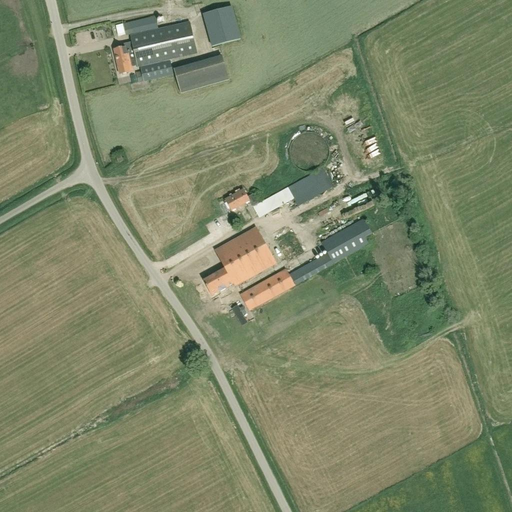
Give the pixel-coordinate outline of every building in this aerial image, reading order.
[(202,17),(211,49),(226,46),(241,41),(232,9),(217,14),(202,17)] [(118,38),(125,37),(132,35),(133,35),(144,33),(158,29),(155,16),(130,23),(115,28),(118,38)] [(131,36),(132,43),(122,45),(123,49),(112,51),(118,77),(124,78),(134,73),(132,66),(137,65),(137,68),(197,54),(190,22),(144,33),(131,36)] [(222,57),(173,73),(176,82),(180,96),(229,83),(222,57)] [(144,82),(159,79),(173,75),(170,61),(141,68),(142,71),(135,74),(138,84),(144,82)] [(298,207),(332,187),(322,169),(253,207),(259,219),(294,199),(298,207)] [(253,194),(248,197),(244,190),(225,200),(231,211),(249,201),(252,207),(258,203),(253,194)] [(371,208),(379,206),(378,198),(370,200),(371,208)] [(327,254),(289,275),(286,270),(241,295),(249,311),(295,286),(369,245),(365,238),(372,234),(364,219),(321,243),(327,254)] [(256,228),(214,251),(235,287),(277,264),(256,228)] [(212,295),(233,284),(225,269),(204,281),(212,295)]
